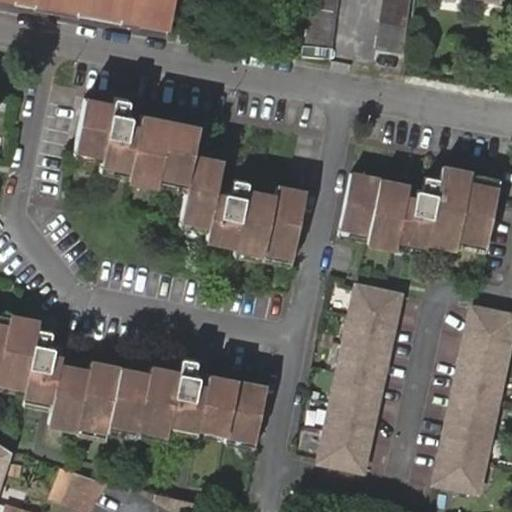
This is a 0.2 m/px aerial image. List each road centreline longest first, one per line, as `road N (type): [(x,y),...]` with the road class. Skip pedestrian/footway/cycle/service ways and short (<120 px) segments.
road 1 (residential): [(301,338),(94,297),(19,230),(15,208),(47,38)]
road 2 (residential): [(511,290),(441,284),(429,297),(392,494),(278,470)]
road 3 (residential): [(47,38),(350,91)]
road 4 (residential): [(350,91),(301,338)]
road 5 (residential): [(350,91),(511,119)]
road 6 (residential): [(301,338),(278,470)]
